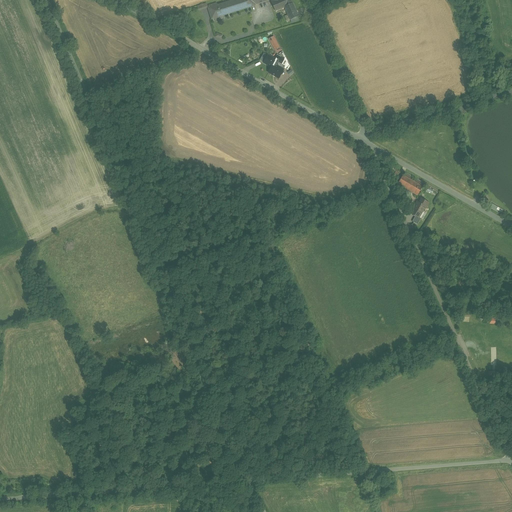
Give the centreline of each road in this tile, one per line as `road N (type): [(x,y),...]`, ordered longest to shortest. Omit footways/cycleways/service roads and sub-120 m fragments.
road 1 (residential): [(245,479),(38,0)]
road 2 (unclassified): [(367,141),(510,460)]
road 3 (unclassified): [(367,141),(115,0)]
road 4 (unclassified): [(510,460),(245,479)]
road 5 (unclassified): [(245,479),(0,500)]
road 6 (unclassified): [(511,226),(367,141)]
road 7 (track): [(511,93),(373,131),(367,141)]
road 8 (unclassified): [(305,0),(367,141)]
